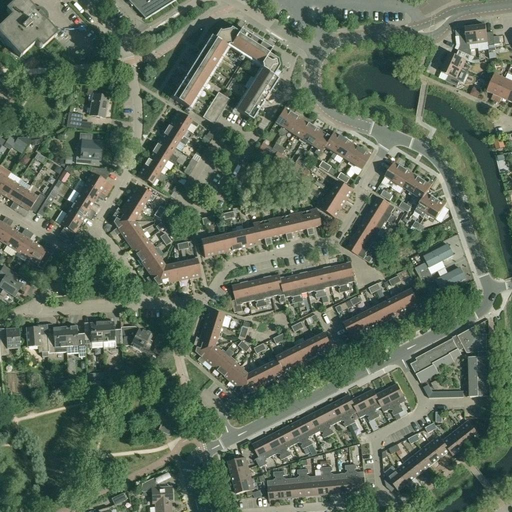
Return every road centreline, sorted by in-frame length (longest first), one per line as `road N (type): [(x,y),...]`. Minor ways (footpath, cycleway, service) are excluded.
road 1 (residential): [(145,305),(204,301),(231,265),(335,241),(390,134)]
road 2 (residential): [(198,511),(189,468),(202,453),(398,353)]
road 3 (residential): [(93,231),(132,157),(138,111),(124,50),(81,0)]
road 4 (residential): [(252,140),(208,211),(188,208),(181,195),(226,125)]
road 5 (residential): [(487,290),(442,164),(390,134)]
road 6 (residential): [(380,500),(374,439),(426,405)]
